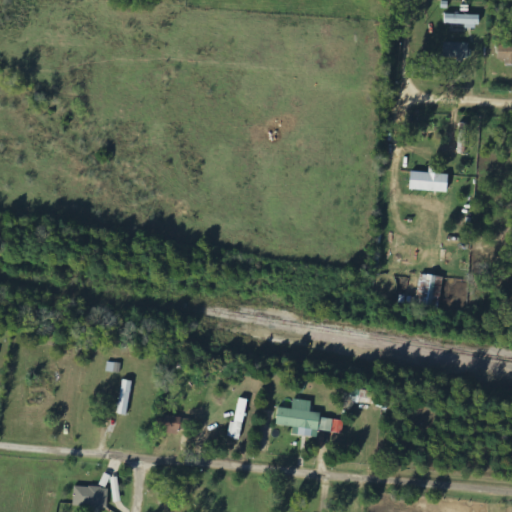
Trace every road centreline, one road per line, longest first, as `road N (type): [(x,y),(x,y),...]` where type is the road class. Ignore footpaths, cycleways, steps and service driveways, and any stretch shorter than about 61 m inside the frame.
road 1 (residential): [(511,493),(0,445)]
road 2 (residential): [(393,225),(405,0)]
